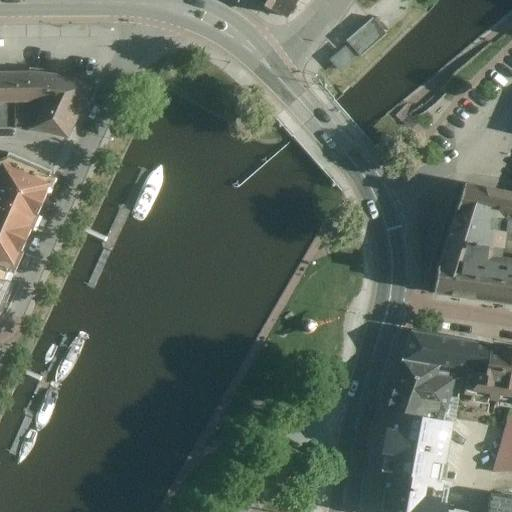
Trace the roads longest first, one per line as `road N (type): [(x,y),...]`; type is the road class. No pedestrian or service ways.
road 1 (residential): [(0,323),(26,302),(88,158)]
road 2 (residential): [(378,203),(451,163),(511,104)]
road 3 (tertiary): [(274,77),(356,166),(378,203)]
road 4 (residential): [(88,158),(146,5)]
road 5 (residential): [(357,417),(285,446),(236,511)]
road 6 (tertiary): [(0,4),(146,5)]
road 7 (tertiary): [(166,8),(220,29),(274,77)]
road 8 (residential): [(511,327),(387,309)]
